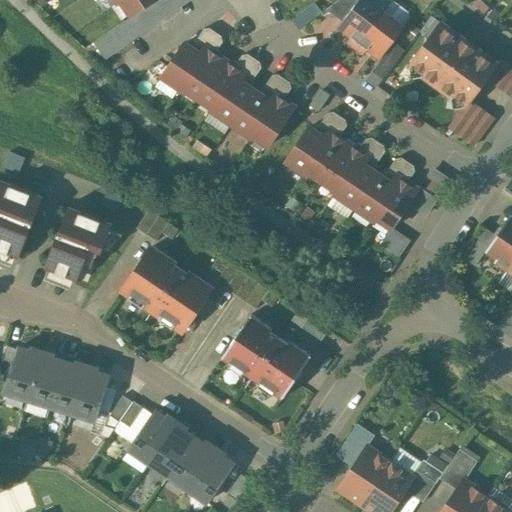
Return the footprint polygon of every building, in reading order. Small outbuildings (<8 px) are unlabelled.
[(152,0),(134,13),(92,42),(105,60),(188,0),(152,0)] [(125,0),(134,13),(152,0),(125,0)] [(336,0),(326,9),(341,21),(357,0),(336,0)] [(369,0),(357,0),(341,21),(342,22),(338,26),(346,32),(350,35),(346,41),(355,48),(384,11),(369,0)] [(307,8),(292,19),(300,28),(314,17),(307,8)] [(403,26),(384,11),(355,48),(362,53),(366,47),(379,57),(382,53),(382,54),(392,41),(403,26)] [(464,40),(440,22),(409,65),(464,105),(469,99),(484,78),(495,62),(471,45),(470,46),(466,44),(463,41),(464,40)] [(182,90),(186,83),(196,69),(191,66),(214,31),(208,27),(203,28),(191,46),(185,42),(161,76),(182,90)] [(186,83),(201,93),(224,59),(214,53),(221,42),(221,35),(214,31),(191,66),(196,69),(186,83)] [(403,49),(392,41),(382,54),(383,54),(366,77),(377,85),(403,49)] [(201,93),(215,103),(224,89),(229,92),(254,58),(247,53),(241,54),(234,66),(224,59),(201,93)] [(211,109),(231,123),(253,89),(248,85),(260,67),(259,61),(254,58),(229,92),(224,89),(215,103),(211,109)] [(495,62),(484,78),(509,95),(511,91),(511,68),(498,58),(495,62)] [(250,136),(255,129),(265,116),(259,112),(282,77),(277,73),(272,74),(259,93),(253,89),(231,123),(250,136)] [(289,82),(282,77),(259,112),(265,116),(255,129),(271,140),(293,106),(283,99),(290,88),(289,82)] [(320,88),(308,104),(317,110),(329,94),(320,88)] [(469,99),(464,105),(448,127),(471,144),(492,117),(469,99)] [(306,174),(311,168),(320,153),(314,150),(338,114),(336,113),(333,111),(327,112),(315,130),(309,126),(285,161),(306,174)] [(311,168),(325,177),(348,143),(338,136),(346,125),(345,119),(338,114),(314,150),(320,153),(311,168)] [(325,177),(338,186),(348,173),(352,177),(377,141),(370,137),(365,138),(357,149),(348,143),(325,177)] [(334,193),(354,206),(377,172),(372,169),(384,150),(383,145),(377,141),(352,177),(348,173),(338,186),(334,193)] [(374,220),(379,213),(388,200),(382,195),(406,160),(400,157),(395,158),(382,176),(377,172),(354,206),(374,220)] [(393,223),(406,204),(417,189),(406,182),(414,171),(412,165),(406,160),(382,195),(388,200),(379,213),(393,223)] [(43,196),(0,178),(0,249),(19,257),(43,196)] [(418,186),(417,189),(406,204),(426,216),(438,198),(418,186)] [(69,206),(44,267),(77,280),(84,263),(92,266),(98,250),(102,251),(113,223),(69,206)] [(168,222),(148,208),(135,228),(155,241),(161,232),(168,222)] [(492,262),(505,271),(511,261),(511,215),(510,214),(495,235),(484,252),(494,259),(492,262)] [(178,229),(168,222),(161,232),(171,238),(178,229)] [(409,240),(390,228),(379,244),(398,256),(409,240)] [(495,235),(484,228),(463,258),(475,265),(484,252),(495,235)] [(172,261),(151,246),(121,290),(129,295),(128,298),(142,307),(143,305),(151,310),(179,270),(170,264),(172,261)] [(228,263),(218,256),(211,265),(221,272),(228,263)] [(221,272),(215,282),(234,295),(247,276),(228,263),(221,272)] [(188,276),(179,270),(151,310),(159,316),(157,318),(171,328),(173,325),(181,331),(211,287),(189,273),(188,276)] [(267,289),(247,276),(234,295),(254,309),(261,299),(267,289)] [(267,289),(261,299),(271,306),(277,296),(267,289)] [(511,330),(511,302),(496,327),(509,335),(511,330)] [(308,317),(297,310),(291,320),(301,327),(308,317)] [(250,314),(220,357),(229,363),(227,365),(241,375),(243,372),(251,378),(278,337),(269,331),(271,328),(250,314)] [(327,330),(308,317),(301,327),(320,340),(327,330)] [(278,337),(251,378),(258,383),(257,386),(271,395),(272,392),(281,398),(310,355),(289,340),(287,343),(278,337)] [(17,349),(6,345),(0,364),(0,368),(10,372),(17,349)] [(30,350),(18,346),(10,372),(4,392),(27,399),(42,351),(31,348),(30,350)] [(42,351),(27,399),(49,406),(63,360),(52,357),(52,354),(42,351)] [(74,364),(63,360),(49,406),(70,413),(85,365),(75,361),(74,364)] [(96,368),(85,365),(70,413),(93,420),(108,374),(95,371),(96,368)] [(123,393),(110,413),(119,420),(132,400),(123,393)] [(134,400),(120,420),(129,427),(143,407),(134,400)] [(129,449),(149,463),(177,421),(172,418),(171,420),(167,417),(156,410),(129,449)] [(117,421),(108,416),(103,424),(111,430),(117,421)] [(149,463),(167,475),(195,436),(185,430),(181,427),(182,425),(177,421),(149,463)] [(370,433),(357,424),(339,452),(352,460),(370,433)] [(167,475),(187,488),(215,447),(210,444),(209,446),(205,443),(195,436),(167,475)] [(49,446),(38,442),(34,454),(46,457),(49,446)] [(389,461),(366,445),(337,488),(360,504),(389,461)] [(221,451),(215,447),(187,488),(207,502),(233,463),(223,456),(219,453),(221,451)] [(442,472),(438,478),(456,489),(461,481),(462,482),(476,460),(459,448),(442,472)] [(442,472),(422,459),(416,469),(435,482),(438,478),(442,472)] [(389,461),(360,504),(371,511),(387,511),(403,489),(412,476),(411,476),(389,461)] [(435,482),(416,469),(411,476),(412,476),(403,489),(422,501),(435,482)] [(241,474),(227,493),(237,500),(251,481),(241,474)] [(456,489),(440,511),(475,511),(485,497),(462,482),(461,481),(456,489)] [(507,511),(485,497),(475,511),(507,511)]
